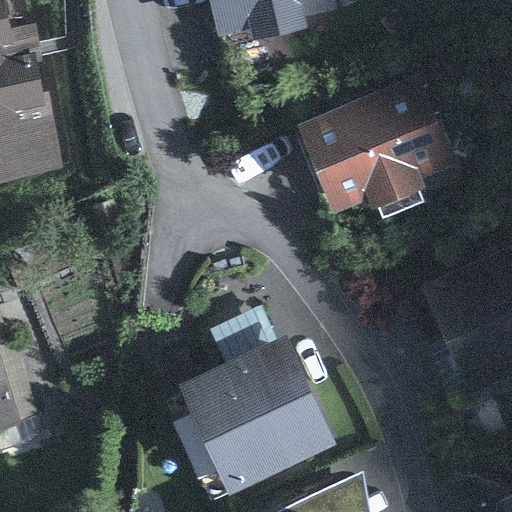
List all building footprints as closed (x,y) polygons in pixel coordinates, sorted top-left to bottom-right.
[(0,0),(0,185),(60,176),(31,0),(0,0)] [(217,0),(223,23),(324,0),(217,0)] [(416,84),(305,128),(336,206),(372,192),(375,199),(417,183),(414,175),(447,163),(416,84)] [(511,248),(424,286),(463,378),(511,357),(511,248)] [(182,383),(224,478),(330,433),(288,337),(182,383)] [(0,374),(0,423),(14,419),(0,374)]
